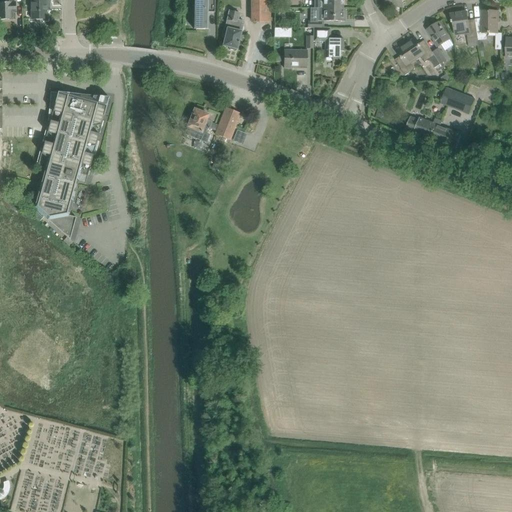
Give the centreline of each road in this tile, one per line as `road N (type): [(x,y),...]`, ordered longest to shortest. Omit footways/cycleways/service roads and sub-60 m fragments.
road 1 (tertiary): [(343,124),(212,73),(70,56)]
road 2 (tertiary): [(511,188),(343,124)]
